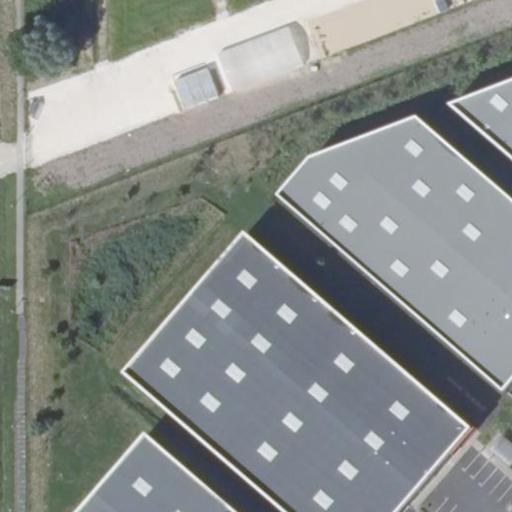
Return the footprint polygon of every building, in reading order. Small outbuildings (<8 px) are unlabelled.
[(511,82),(450,105),(511,158),(511,82)] [(503,395),(511,383),(511,203),(416,121),(307,161),(277,200),(503,395)] [(401,511),(475,426),(255,239),(134,380),(288,511),(401,511)] [(511,445),(499,433),(486,448),(507,467),(511,460),(511,445)] [(231,511),(146,439),(83,511),(231,511)]
